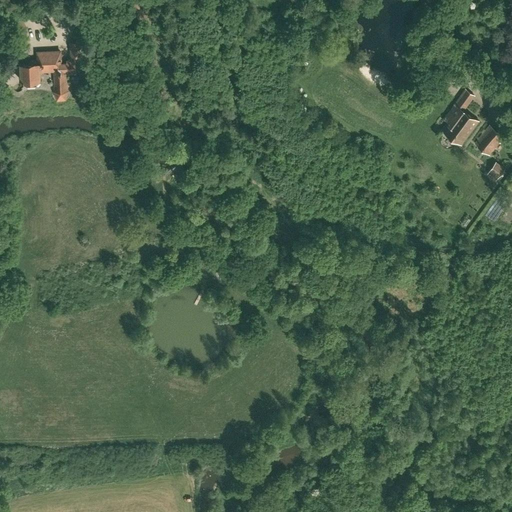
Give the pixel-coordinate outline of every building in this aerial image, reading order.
[(69,41),(69,56),(84,55),(83,41),(69,41)] [(55,69),(56,88),(68,88),(67,73),(75,72),(75,59),(67,60),(67,63),(61,63),(61,51),(38,52),(38,59),(30,60),(30,63),(22,63),(23,81),(26,85),(37,84),(40,80),(39,70),(55,69)] [(445,117),(449,119),(442,129),(462,143),(479,120),(464,109),(474,94),(466,88),(445,117)] [(504,136),(490,124),(476,142),(490,154),(504,136)] [(193,139),(196,153),(204,151),(201,137),(193,139)] [(497,162),(489,173),(497,179),(501,173),(503,175),(505,172),(503,170),(505,168),(497,162)]
